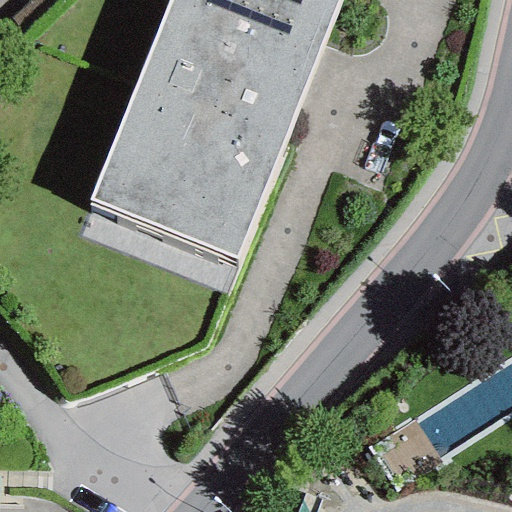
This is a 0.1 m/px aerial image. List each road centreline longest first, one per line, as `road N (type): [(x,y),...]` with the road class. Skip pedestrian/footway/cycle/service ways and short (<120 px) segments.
road 1 (tertiary): [(202,511),(511,133)]
road 2 (residential): [(157,511),(0,369)]
